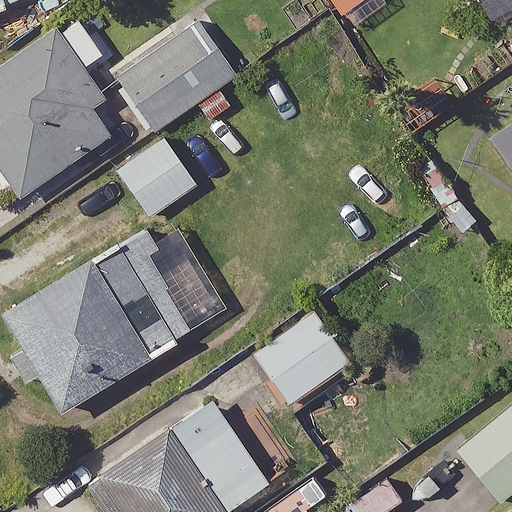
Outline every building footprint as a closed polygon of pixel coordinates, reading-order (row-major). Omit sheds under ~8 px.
[(334,0),(343,11),(356,0),(334,0)] [(199,17),(117,74),(156,130),(238,73),(199,17)] [(54,22),(0,60),(0,164),(21,194),(111,131),(92,104),(105,94),(54,22)] [(455,97),(442,78),(404,103),(417,123),(455,97)] [(511,117),(487,136),(511,170),(511,117)] [(165,133),(116,166),(150,215),(198,182),(165,133)] [(0,308),(60,408),(177,338),(117,238),(0,307),(0,308)] [(315,307),(252,350),(288,403),(351,360),(315,307)] [(212,395),(98,474),(124,511),(223,511),(271,480),(212,395)] [(511,401),(456,446),(500,500),(511,490),(511,401)]
